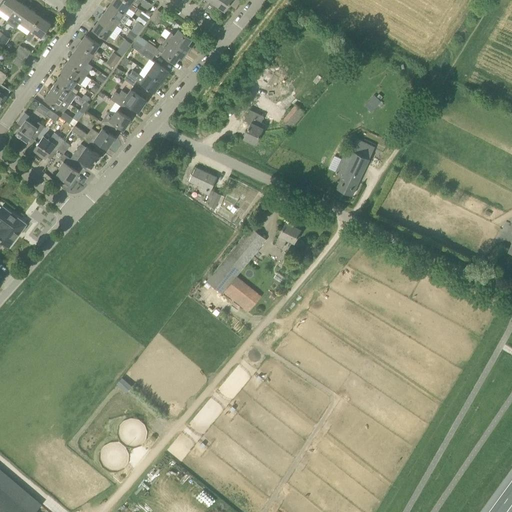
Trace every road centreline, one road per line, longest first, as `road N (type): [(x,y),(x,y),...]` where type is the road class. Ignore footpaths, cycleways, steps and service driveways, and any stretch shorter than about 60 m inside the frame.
road 1 (unclassified): [(511,290),(153,127)]
road 2 (track): [(100,511),(350,221)]
road 3 (track): [(446,75),(350,221)]
road 4 (residential): [(78,20),(0,138)]
